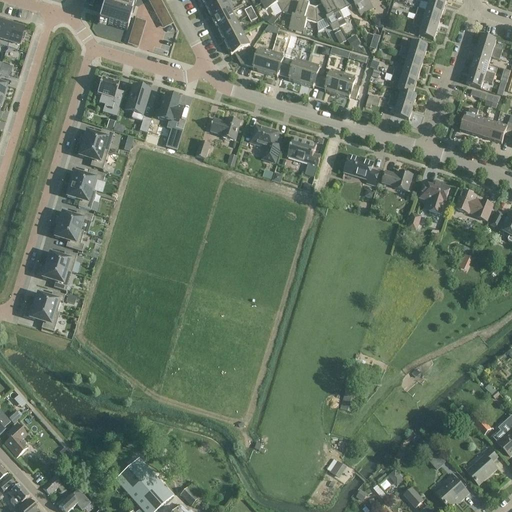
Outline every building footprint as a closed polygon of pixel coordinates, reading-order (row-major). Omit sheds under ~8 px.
[(100,18),(98,23),(127,31),(136,0),(102,0),(102,2),(104,3),(100,18)] [(206,9),(223,0),(201,0),(204,6),(206,5),(208,8),(206,9)] [(225,0),(223,0),(206,9),(211,17),(212,17),(214,20),(212,21),(213,21),(231,11),(225,0)] [(270,0),(262,4),(266,11),(277,4),(282,14),(293,2),(291,0),(270,0)] [(326,1),(327,3),(340,28),(346,24),(340,13),(347,9),(342,0),(332,0),(331,1),(330,0),(328,0),(327,1),(326,1)] [(342,0),(347,9),(354,5),(361,17),(367,13),(360,0),(342,0)] [(360,0),(367,13),(374,10),(368,0),(360,0)] [(442,16),(446,4),(432,0),(420,0),(420,2),(429,5),(427,12),(442,16)] [(327,20),(333,31),(340,28),(327,3),(326,1),(321,4),(322,5),(316,9),(317,25),(327,20)] [(289,30),(296,32),(304,5),(305,3),(304,3),(301,2),(300,2),(300,3),(299,4),(293,2),(282,14),(293,17),(289,30)] [(305,3),(304,5),(296,32),(296,34),(302,36),(307,22),(317,25),(316,9),(309,7),(310,6),(310,5),(309,5),(305,3)] [(255,14),(251,8),(245,11),(248,17),(255,14)] [(219,32),(219,33),(237,23),(231,11),(213,21),(217,29),(218,28),(220,31),(219,32)] [(438,29),(442,16),(427,12),(425,19),(416,16),(415,21),(414,21),(438,29)] [(255,14),(248,17),(251,23),(258,19),(255,14)] [(271,15),(265,21),(271,27),(277,20),(271,15)] [(376,19),(374,27),(382,29),(384,21),(376,19)] [(434,41),(438,29),(414,21),(411,20),(409,24),(413,25),(413,26),(422,29),(419,36),(434,41)] [(225,44),(225,45),(244,35),(237,23),(219,33),(223,41),(225,40),(226,43),(225,44)] [(0,46),(7,49),(14,27),(3,24),(0,34),(0,46)] [(23,34),(24,30),(14,27),(7,49),(18,52),(21,40),(23,40),(25,35),(23,34)] [(269,27),(268,34),(274,36),(276,29),(269,27)] [(341,32),(335,35),(340,46),(347,43),(341,32)] [(244,35),(225,45),(229,52),(231,52),(233,55),(231,56),(235,55),(241,65),(249,55),(246,49),(250,46),(244,35)] [(355,36),(347,42),(354,50),(361,45),(355,36)] [(482,37),(478,49),(501,56),(503,52),(494,49),(496,41),(482,37)] [(411,50),(402,47),(398,46),(397,51),(401,52),(424,59),(428,47),(413,43),(411,50)] [(324,48),(321,55),(329,57),(331,50),(324,48)] [(501,56),(478,49),(474,61),(489,66),(491,59),(500,62),(501,56)] [(253,71),(265,75),(271,54),(260,50),(257,57),(249,55),(241,65),(254,69),(253,71)] [(420,71),(424,59),(401,52),(399,57),(408,60),(406,67),(420,71)] [(271,54),(265,75),(273,77),(274,76),(278,77),(284,78),(288,67),(282,65),(284,58),(283,57),(271,54)] [(289,82),(301,86),(307,64),(296,61),(293,68),(288,67),(284,78),(290,80),(289,82)] [(474,61),(470,73),(493,81),(494,80),(498,82),(499,78),(495,77),(495,76),(486,73),(489,66),(474,61)] [(373,62),(371,69),(377,71),(379,64),(373,62)] [(314,88),(320,89),(323,77),(318,76),(320,68),(307,64),(301,86),(314,90),(314,88)] [(394,71),(393,76),(417,83),(420,71),(406,67),(403,74),(394,71)] [(323,77),(320,89),(326,91),(330,93),(330,95),(337,97),(344,76),(332,72),(329,79),(324,78),(323,77)] [(492,85),(493,81),(470,73),(466,86),(481,90),(483,83),(492,85)] [(356,79),(344,76),(337,97),(350,101),(350,99),(356,101),(360,89),(354,87),(356,79)] [(400,84),(398,91),(413,96),(417,83),(393,76),(391,81),(400,84)] [(116,96),(119,84),(102,78),(97,95),(110,98),(107,106),(105,105),(102,113),(117,118),(123,99),(116,96)] [(151,91),(134,86),(126,111),(143,116),(151,91)] [(499,90),(497,96),(503,98),(505,92),(499,90)] [(391,97),(389,102),(413,109),(417,97),(413,96),(398,91),(398,92),(402,93),(400,100),(391,97)] [(482,100),(483,95),(472,92),(471,97),(482,100)] [(482,100),(492,103),(494,98),(483,95),(482,100)] [(164,96),(157,120),(171,124),(169,130),(174,131),(169,147),(177,150),(182,133),(178,131),(179,127),(184,112),(178,110),(180,101),(164,96)] [(409,122),(413,109),(389,102),(388,107),(397,109),(394,117),(409,122)] [(460,132),(471,135),(476,118),(477,118),(479,112),(470,109),(468,116),(466,115),(460,132)] [(471,135),(481,138),(487,121),(477,118),(476,118),(471,135)] [(144,119),(140,132),(147,135),(152,121),(144,119)] [(214,121),(212,130),(211,133),(223,137),(223,139),(235,143),(241,123),(229,119),(227,124),(214,121)] [(109,121),(106,130),(112,132),(115,122),(109,121)] [(481,138),(492,142),(497,125),(487,121),(481,138)] [(505,136),(511,139),(511,135),(511,125),(508,124),(507,128),(497,125),(492,142),(502,145),(505,136)] [(256,128),(251,144),(266,149),(267,162),(275,164),(278,155),(281,145),(275,144),(278,134),(256,128)] [(86,132),(82,145),(104,152),(108,140),(112,142),(114,135),(102,131),(100,136),(86,132)] [(128,137),(126,144),(132,146),(134,139),(128,137)] [(294,139),(291,149),(288,158),(309,165),(305,176),(315,179),(321,158),(314,156),(317,146),(294,139)] [(201,143),(196,158),(206,161),(210,146),(201,143)] [(104,152),(82,145),(78,158),(92,162),(90,168),(102,172),(104,165),(100,164),(104,152)] [(231,156),(227,168),(234,170),(238,158),(231,156)] [(350,157),(347,167),(344,174),(368,181),(367,184),(375,187),(376,183),(379,173),(372,171),(374,164),(350,157)] [(74,173),(70,186),(71,186),(92,192),(95,181),(103,183),(105,176),(89,171),(88,177),(74,173)] [(265,172),(263,179),(272,181),(274,174),(265,172)] [(386,173),(383,182),(382,184),(395,188),(394,189),(408,193),(413,176),(400,172),(398,177),(386,173)] [(275,174),(273,182),(281,185),(283,177),(275,174)] [(431,203),(428,212),(441,216),(445,205),(447,199),(450,190),(438,186),(439,184),(435,183),(433,188),(424,185),(420,199),(431,203)] [(305,184),(302,192),(310,194),(313,187),(305,184)] [(69,187),(67,195),(68,195),(67,198),(80,202),(78,208),(90,212),(93,203),(95,196),(96,193),(94,192),(94,193),(92,192),(71,186),(70,187),(69,187)] [(367,191),(365,198),(371,200),(373,193),(367,191)] [(487,223),(490,216),(494,207),(482,202),(481,205),(474,202),(476,198),(463,192),(459,202),(456,210),(469,215),(469,214),(476,217),(475,218),(487,223)] [(62,213),(58,226),(80,233),(83,221),(91,224),(93,216),(77,212),(75,217),(62,213)] [(498,213),(493,222),(491,227),(498,230),(499,228),(501,229),(500,231),(510,237),(508,240),(508,242),(511,244),(511,213),(510,213),(506,220),(504,219),(505,217),(498,213)] [(412,215),(407,230),(417,233),(421,218),(412,215)] [(80,233),(58,226),(54,239),(67,243),(66,249),(82,253),(84,247),(76,244),(80,233)] [(474,252),(465,248),(464,252),(472,256),(474,252)] [(48,257),(45,265),(47,266),(46,267),(71,275),(77,256),(65,252),(63,259),(50,255),(49,258),(48,257)] [(461,264),(467,267),(471,258),(465,256),(461,264)] [(44,268),(42,276),(43,276),(43,279),(55,283),(54,289),(66,293),(71,275),(46,267),(46,268),(44,268)] [(35,298),(33,307),(59,315),(57,314),(60,303),(63,304),(65,297),(52,293),(51,299),(38,295),(37,298),(35,298)] [(68,296),(66,303),(74,306),(76,299),(68,296)] [(33,307),(30,316),(31,317),(30,320),(43,324),(41,330),(54,333),(59,315),(33,307)] [(340,410),(346,412),(351,414),(355,401),(359,402),(365,403),(366,397),(361,395),(361,394),(357,393),(366,363),(355,360),(340,410)] [(416,370),(411,375),(416,379),(420,374),(416,370)] [(366,376),(365,380),(371,383),(374,376),(369,374),(368,377),(366,376)] [(487,392),(495,401),(499,396),(492,388),(487,392)] [(0,425),(4,429),(11,423),(0,411),(0,425)] [(15,412),(8,419),(13,425),(21,419),(15,412)] [(476,413),(468,421),(470,422),(484,438),(492,431),(478,415),(476,413)] [(511,416),(498,429),(501,432),(493,439),(498,444),(511,458),(511,456),(511,416)] [(11,440),(10,441),(5,445),(17,459),(27,450),(21,442),(26,437),(17,427),(7,436),(11,440)] [(467,473),(472,479),(479,487),(497,470),(492,464),(498,459),(488,448),(482,454),(485,457),(467,473)] [(64,449),(59,454),(67,462),(68,460),(72,457),(64,449)] [(400,452),(396,458),(400,461),(404,455),(400,452)] [(441,455),(436,459),(445,470),(450,466),(441,455)] [(55,462),(49,467),(47,469),(52,475),(54,472),(60,467),(55,462)] [(116,482),(142,511),(156,511),(171,499),(138,463),(116,482)] [(395,471),(388,477),(397,487),(404,480),(395,471)] [(469,495),(462,488),(451,476),(444,482),(446,485),(436,495),(449,510),(460,500),(462,502),(469,495)] [(21,504),(29,497),(19,485),(16,488),(13,485),(14,484),(10,478),(0,486),(0,489),(3,494),(8,490),(10,493),(8,495),(12,500),(11,502),(11,504),(15,509),(21,504)] [(42,489),(49,497),(58,489),(61,493),(64,490),(54,478),(42,489)] [(74,481),(67,487),(72,492),(78,486),(74,481)] [(180,496),(191,508),(204,494),(192,483),(180,496)] [(424,503),(412,489),(404,497),(415,510),(424,503)] [(78,490),(66,501),(59,507),(62,511),(68,511),(76,505),(81,511),(83,511),(91,505),(78,490)] [(356,499),(363,503),(368,496),(360,491),(356,499)] [(37,511),(35,510),(37,508),(30,500),(17,511),(37,511)]
